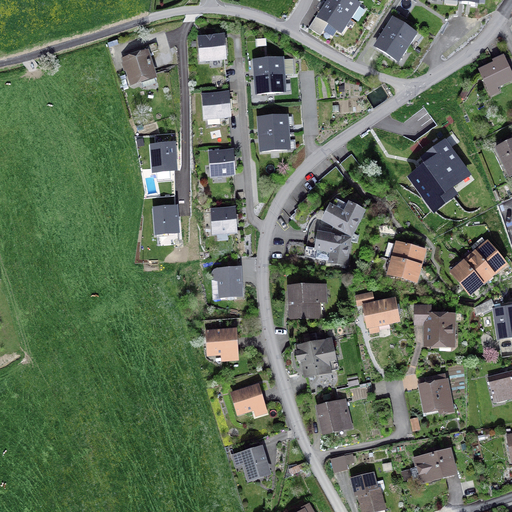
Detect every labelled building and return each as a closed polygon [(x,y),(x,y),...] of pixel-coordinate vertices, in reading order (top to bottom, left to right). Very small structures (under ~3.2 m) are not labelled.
[(352,11),(357,4),(349,0),(331,0),(328,5),(351,19),(355,13),(352,11)] [(401,0),(397,7),(408,14),(416,0),(401,0)] [(328,24),(342,33),(351,19),(328,5),(319,18),(316,16),(309,28),(320,36),(328,24)] [(394,20),(385,34),(408,49),(417,35),(394,20)] [(403,55),(408,49),(385,34),(376,48),(396,61),(401,54),(403,55)] [(225,59),(223,38),(199,39),(201,61),(225,59)] [(156,43),(141,48),(143,55),(147,54),(158,51),(156,43)] [(143,55),(137,57),(137,56),(123,60),(131,83),(154,76),(147,54),(143,55)] [(499,91),(497,87),(511,79),(511,75),(503,57),(493,62),(495,66),(480,72),(491,95),(499,91)] [(255,62),(256,78),(285,76),(283,60),(255,62)] [(285,84),(285,76),(256,78),(257,94),(283,93),(282,85),(285,84)] [(463,90),(459,97),(464,99),(468,93),(463,90)] [(229,117),(227,95),(203,97),(205,118),(229,117)] [(259,119),(260,135),(289,133),(288,125),(285,125),(285,117),(259,119)] [(290,141),(289,133),(260,135),(262,152),(287,150),(286,142),(290,141)] [(445,140),(421,158),(426,165),(408,178),(433,212),(475,180),(445,140)] [(511,140),(496,148),(510,177),(511,176),(511,140)] [(172,143),(151,145),(154,171),(175,169),(172,143)] [(233,174),(232,153),(210,154),(212,176),(233,174)] [(336,199),(324,221),(351,235),(362,213),(336,199)] [(176,207),(155,208),(156,234),(177,232),(176,207)] [(235,232),(234,210),(212,212),(214,234),(235,232)] [(320,234),(315,259),(345,264),(349,239),(320,234)] [(476,253),(475,254),(493,275),(505,265),(487,244),(486,244),(483,240),(480,240),(471,247),(476,253)] [(397,245),(393,259),(420,267),(424,252),(397,245)] [(481,284),(493,275),(475,254),(464,263),(481,284)] [(416,281),(420,267),(393,259),(389,274),(416,281)] [(470,294),(481,284),(464,263),(452,273),(470,294)] [(241,296),(239,269),(218,271),(215,272),(214,274),(214,277),(216,279),(219,280),(220,297),(241,296)] [(290,302),(290,318),(319,316),(318,301),(326,301),(325,286),(291,288),(292,302),(290,302)] [(357,297),(358,305),(372,303),(371,294),(357,297)] [(483,313),(493,309),(498,340),(511,338),(511,306),(495,309),(491,300),(475,308),(476,314),(483,313)] [(365,307),(370,333),(379,332),(377,326),(397,322),(393,301),(365,307)] [(425,328),(427,331),(427,344),(452,344),(452,316),(428,316),(429,307),(415,307),(415,322),(422,322),(425,324),(425,328)] [(236,353),(235,331),(207,333),(209,355),(236,353)] [(311,335),(313,342),(320,341),(318,333),(311,335)] [(300,348),(306,375),(336,369),(331,341),(300,348)] [(511,371),(488,378),(493,399),(511,394),(511,371)] [(421,388),(426,410),(442,407),(443,413),(452,411),(447,383),(446,383),(444,376),(426,380),(427,387),(421,388)] [(263,407),(257,386),(232,394),(238,414),(263,407)] [(394,426),(389,399),(374,402),(379,429),(394,426)] [(344,401),(318,408),(324,433),(350,427),(344,401)] [(268,473),(261,449),(242,455),(249,479),(268,473)] [(415,459),(421,482),(430,479),(435,497),(446,494),(442,476),(454,473),(448,451),(438,453),(437,449),(430,450),(431,455),(415,459)] [(330,460),(334,473),(348,470),(344,456),(330,460)] [(290,470),(291,474),(304,469),(302,464),(290,470)] [(402,472),(404,480),(411,478),(409,470),(402,472)] [(359,495),(363,511),(384,511),(379,489),(377,490),(373,474),(352,479),(356,495),(359,495)]
